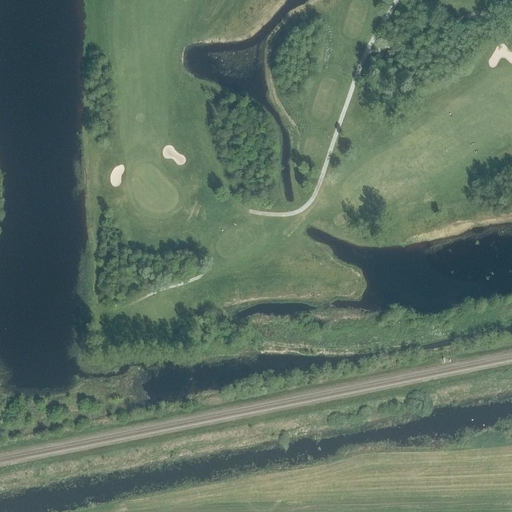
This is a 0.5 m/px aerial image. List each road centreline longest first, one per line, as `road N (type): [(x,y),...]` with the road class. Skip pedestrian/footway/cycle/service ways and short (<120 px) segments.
road 1 (track): [(396,0),(365,53),(309,202),(292,214),(249,211)]
road 2 (track): [(365,53),(504,2)]
